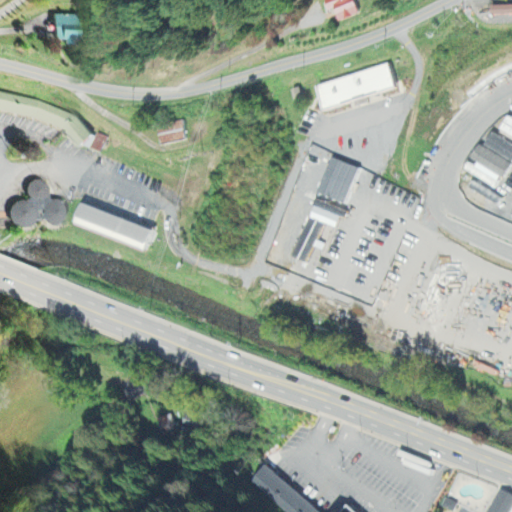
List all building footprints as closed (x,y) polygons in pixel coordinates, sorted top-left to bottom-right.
[(324,0),(328,13),(337,11),(340,24),(359,19),(353,0),(324,0)] [(80,48),(81,18),(55,17),(54,42),(65,42),(65,48),(80,48)] [(397,93),(391,68),(318,87),(324,112),(397,93)] [(0,112),(34,119),(48,127),(64,133),(64,139),(66,141),(70,141),(79,152),(84,148),(100,156),(107,146),(105,145),(107,139),(97,134),(94,139),(76,120),(40,104),(0,94),(0,112)] [(186,138),(160,143),(157,123),(182,118),(186,138)] [(506,178),(511,165),(511,163),(478,148),(471,162),(506,178)] [(49,203),(48,185),(28,185),(28,204),(9,205),(9,229),(32,229),(32,227),(68,226),(68,203),(49,203)] [(77,228),(149,254),(156,233),(84,208),(77,228)] [(341,218),(315,208),(293,259),(309,265),(316,249),(326,254),(341,218)] [(200,434),(206,417),(189,411),(183,427),(200,434)] [(158,421),(164,438),(177,433),(171,416),(158,421)] [(273,511),(246,487),(267,464),(320,511),(339,511),(347,503),(357,511),(273,511)] [(485,511),(499,486),(511,492),(511,504),(507,511),(485,511)] [(451,511),(455,511),(458,505),(446,500),(442,508),(451,511)]
